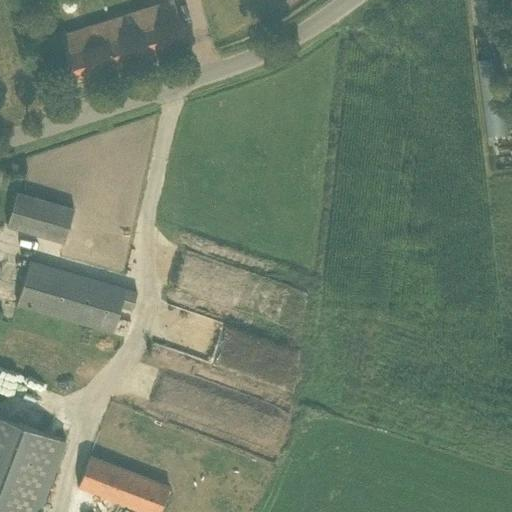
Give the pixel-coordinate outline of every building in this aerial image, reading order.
[(157,15),(64,45),(74,79),(186,44),(172,0),(163,0),(153,3),(157,15)] [(55,33),(36,39),(40,50),(59,44),(55,33)] [(16,191),(11,210),(7,224),(64,241),(74,208),(16,191)] [(16,304),(113,331),(120,305),(131,308),(137,289),(29,258),(16,304)] [(0,511),(37,511),(65,439),(0,413),(0,511)] [(89,454),(77,485),(146,511),(158,511),(169,485),(89,454)]
